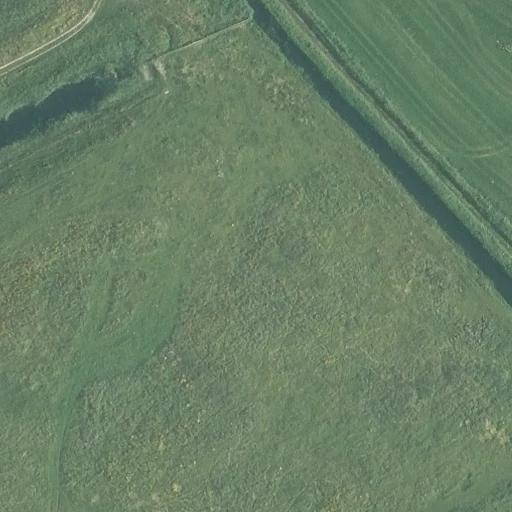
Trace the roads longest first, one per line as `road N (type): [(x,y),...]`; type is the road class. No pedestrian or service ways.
road 1 (track): [(276,0),(511,253)]
road 2 (track): [(0,72),(85,29),(105,0)]
